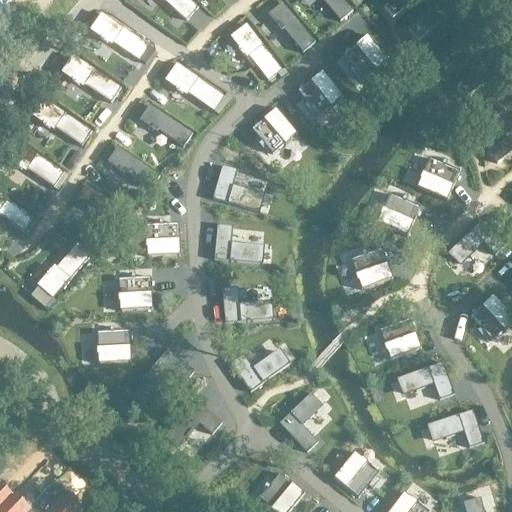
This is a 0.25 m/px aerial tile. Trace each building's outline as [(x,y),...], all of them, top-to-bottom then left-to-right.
[(186,0),(154,0),(156,1),(156,0),(157,0),(160,2),(161,0),(186,23),(197,10),(186,0)] [(341,0),(317,0),(319,1),(320,0),(340,23),(352,13),(341,0)] [(419,3),(415,0),(390,0),(383,9),(401,25),(419,3)] [(282,6),(269,17),(282,33),(283,32),(303,55),(315,44),(282,6)] [(446,28),(428,12),(409,34),(428,50),(446,28)] [(101,16),(90,32),(101,39),(99,41),(106,45),(107,43),(110,45),(111,44),(139,62),(148,48),(101,16)] [(246,27),(231,39),(239,49),(237,50),(242,56),(243,55),(246,58),(247,57),(268,83),(281,73),(246,27)] [(367,37),(342,57),(363,83),(387,62),(367,37)] [(472,54),(454,39),(435,61),(454,76),(472,54)] [(73,58),(62,74),(72,81),(71,83),(78,87),(79,85),(82,87),(83,86),(111,105),(120,90),(73,58)] [(176,66),(165,82),(176,90),(175,91),(181,95),(182,94),(185,96),(186,94),(214,113),(224,99),(176,66)] [(491,85),(474,69),(455,92),(473,107),(491,85)] [(321,73),(297,93),(318,119),(342,99),(322,73),(321,73)] [(397,106),(415,90),(404,78),(386,95),(397,106)] [(509,112),(492,97),(473,119),(491,134),(509,112)] [(44,102),(33,118),(43,125),(42,126),(48,131),(49,129),(53,131),(54,129),(81,148),(91,134),(44,102)] [(150,108),(140,123),(157,134),(158,133),(183,150),(192,136),(150,108)] [(275,110),(251,131),(272,156),(296,136),(275,110)] [(511,156),(511,133),(505,128),(486,150),(505,165),(511,156)] [(224,154),(236,136),(228,130),(215,147),(224,154)] [(107,156),(122,141),(113,134),(99,149),(107,156)] [(15,143),(4,159),(15,166),(14,168),(20,172),(21,170),(24,172),(25,171),(53,189),(63,175),(15,143)] [(118,150),(108,165),(124,176),(125,175),(151,192),(160,179),(118,150)] [(459,173),(429,160),(416,190),(447,203),(459,173)] [(275,163),(266,170),(283,190),(292,182),(275,163)] [(255,212),(262,188),(226,177),(219,201),(255,212)] [(160,200),(170,183),(161,178),(151,195),(160,200)] [(86,189),(76,203),(93,215),(94,213),(119,230),(128,217),(86,189)] [(174,215),(186,201),(177,193),(165,207),(174,215)] [(0,196),(0,218),(22,234),(32,220),(0,196)] [(406,238),(419,209),(389,196),(376,225),(406,238)] [(147,259),(179,257),(178,226),(145,227),(147,259)] [(232,229),(217,227),(214,262),(262,266),(264,248),(231,245),(232,229)] [(452,258),(472,281),(494,263),(473,239),(452,258)] [(45,280),(37,289),(52,302),(89,259),(76,247),(54,273),(53,271),(50,274),(49,273),(44,279),(45,280)] [(392,281),(381,251),(350,262),(361,292),(392,281)] [(118,281),(119,313),(151,311),(152,311),(150,279),(118,281)] [(264,295),(227,296),(226,322),(265,321),(264,295)] [(174,320),(191,304),(184,297),(167,313),(174,320)] [(70,316),(82,327),(98,310),(86,299),(70,316)] [(511,337),(511,321),(492,301),(471,321),(499,350),(511,337)] [(420,351),(409,321),(379,332),(390,362),(420,351)] [(133,350),(142,359),(164,338),(155,328),(133,350)] [(131,365),(129,333),(96,334),(98,366),(131,365)] [(273,344),(239,368),(242,372),(255,390),(288,365),(273,344)] [(407,370),(416,379),(435,360),(425,350),(407,370)] [(184,386),(194,374),(167,352),(137,389),(149,399),(170,374),(184,386)] [(442,373),(403,383),(410,408),(449,398),(442,373)] [(279,426),(307,454),(317,444),(302,428),(322,408),(310,395),(279,426)] [(212,437),(222,425),(195,403),(164,440),(177,450),(198,425),(212,437)] [(468,422),(433,431),(441,456),(475,447),(468,422)] [(346,439),(325,452),(334,465),(354,451),(346,439)] [(333,480),(358,500),(378,475),(354,454),(333,480)] [(272,511),(290,511),(304,496),(279,475),(259,501),(272,511)] [(0,511),(80,511),(82,510),(54,484),(28,511),(14,498),(5,508),(0,502),(0,511)] [(390,511),(426,511),(403,495),(390,511)] [(483,511),(480,500),(464,504),(466,511),(483,511)]
